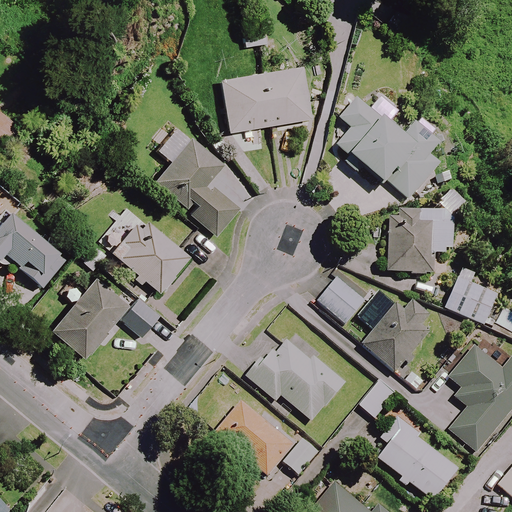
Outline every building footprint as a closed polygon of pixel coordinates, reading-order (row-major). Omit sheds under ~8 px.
[(213,84),(222,137),(306,123),(297,70),(213,84)] [(344,132),(331,147),(380,190),(384,185),(405,203),(434,169),(424,160),(434,148),(411,127),(398,142),(352,102),(334,122),(344,132)] [(0,144),(13,128),(0,117),(0,144)] [(216,170),(170,132),(169,134),(162,128),(149,143),(156,149),(150,157),(163,168),(151,183),(201,224),(197,229),(211,241),(234,213),(203,187),(216,170)] [(63,245),(0,193),(0,259),(14,271),(31,285),(63,245)] [(178,218),(166,206),(152,220),(164,232),(178,218)] [(443,253),(447,253),(449,225),(441,215),(415,214),(414,225),(384,224),(381,277),(430,279),(431,257),(443,258),(443,253)] [(157,245),(130,223),(105,255),(156,297),(184,261),(160,241),(157,245)] [(47,334),(81,362),(125,309),(91,280),(47,334)] [(313,305),(342,327),(361,304),(332,281),(313,305)] [(495,299),(452,282),(440,311),(483,328),(495,299)] [(155,318),(136,302),(117,323),(137,339),(155,318)] [(357,350),(391,378),(400,366),(406,371),(415,360),(409,355),(425,335),(418,330),(426,319),(408,306),(400,317),(389,309),(357,350)] [(181,323),(165,310),(157,320),(173,333),(181,323)] [(511,330),(511,315),(500,310),(490,332),(508,340),(511,330)] [(276,399),(307,426),(341,387),(310,360),(306,365),(279,341),(245,381),(271,405),(276,399)] [(511,359),(510,358),(497,373),(490,367),(470,351),(446,380),(457,389),(449,399),(463,410),(444,433),(472,457),(511,408),(511,359)] [(392,396),(376,383),(354,409),(370,422),(392,396)] [(236,405),(211,435),(263,479),(289,449),(236,405)] [(392,427),(378,445),(383,448),(373,461),(430,503),(453,472),(392,427)] [(314,455),(299,442),(279,466),(294,479),(314,455)] [(511,465),(494,489),(511,502),(511,465)] [(372,511),(368,508),(365,511),(363,511),(330,487),(310,511),(372,511)]
